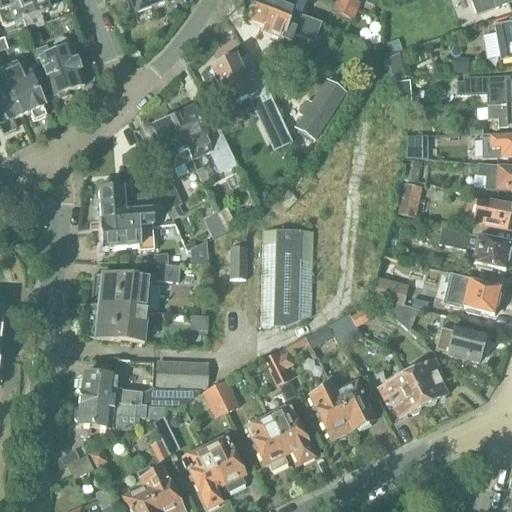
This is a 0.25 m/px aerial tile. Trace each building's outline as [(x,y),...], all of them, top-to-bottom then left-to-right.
[(8,0),(0,3),(0,20),(2,26),(6,27),(12,25),(12,26),(50,12),(49,10),(57,7),(53,0),(8,0)] [(128,0),(129,1),(127,5),(130,12),(134,15),(135,17),(168,4),(168,2),(172,0),(128,0)] [(302,18),(293,14),(258,0),(257,3),(251,6),(247,15),(250,21),(249,24),(265,30),(263,36),(278,42),(270,61),(283,66),(302,18)] [(258,0),(293,14),(298,0),(258,0)] [(346,0),(336,0),(335,5),(356,13),(359,5),(346,0)] [(363,0),(366,5),(372,8),(375,0),(363,0)] [(511,0),(478,0),(484,14),(511,3),(511,0)] [(356,13),(335,5),(331,14),(353,22),(356,13)] [(511,60),(511,20),(509,21),(509,24),(493,27),(499,63),(511,60)] [(67,94),(84,88),(70,50),(69,50),(66,43),(63,42),(55,44),(54,48),(56,55),(49,57),(46,49),(33,53),(36,62),(39,61),(53,99),(55,99),(59,102),(66,99),(67,94)] [(398,42),(386,46),(390,56),(401,52),(398,42)] [(210,74),(201,78),(208,93),(217,88),(227,111),(250,101),(273,146),(287,139),(271,105),(272,104),(261,80),(248,59),(237,64),(235,61),(222,67),(219,66),(215,68),(213,71),(209,73),(210,74)] [(450,75),(467,77),(468,62),(452,60),(450,75)] [(21,64),(0,73),(0,74),(20,120),(30,116),(34,123),(45,118),(42,110),(43,110),(31,83),(28,77),(27,77),(21,64)] [(20,120),(0,74),(0,129),(4,137),(15,132),(12,124),(20,120)] [(511,79),(462,82),(462,85),(455,85),(455,99),(485,98),(486,109),(487,109),(506,108),(511,107),(511,79)] [(301,119),(294,130),(314,144),(346,96),(325,82),(310,105),(301,119)] [(511,107),(506,108),(487,109),(487,122),(497,122),(498,130),(511,130),(511,107)] [(176,114),(178,118),(172,121),(191,163),(210,155),(219,177),(236,170),(222,138),(207,144),(192,112),(190,113),(187,108),(176,114)] [(353,134),(349,139),(374,160),(370,165),(384,178),(400,159),(375,137),(384,126),(370,114),(359,128),(353,134)] [(156,153),(160,151),(165,163),(167,162),(172,172),(191,163),(172,121),(147,132),(156,153)] [(354,123),(348,130),(353,134),(359,128),(354,123)] [(468,128),(469,137),(482,137),(482,128),(468,128)] [(511,139),(502,140),(502,136),(482,137),(469,137),(469,148),(482,151),(501,150),(501,160),(511,159),(511,139)] [(406,139),(405,161),(427,162),(426,139),(406,139)] [(335,161),(329,168),(336,175),(343,168),(335,161)] [(419,165),(405,163),(403,183),(417,184),(419,165)] [(324,165),(284,212),(299,225),(339,178),(336,175),(329,168),(324,165)] [(511,193),(511,173),(499,173),(499,169),(479,168),(478,182),(485,182),(484,192),(497,193),(511,193)] [(158,188),(159,190),(167,207),(177,203),(179,202),(170,183),(158,188)] [(98,194),(101,229),(136,226),(136,230),(151,229),(150,214),(124,215),(123,192),(114,192),(113,184),(101,185),(101,193),(98,194)] [(396,217),(414,221),(421,191),(403,187),(396,217)] [(177,203),(167,207),(174,222),(183,217),(177,203)] [(511,209),(478,203),(473,226),(511,233),(511,209)] [(368,206),(365,215),(375,219),(378,209),(368,206)] [(225,234),(235,229),(226,210),(215,215),(225,234)] [(356,213),(339,272),(358,278),(375,219),(365,215),(356,213)] [(215,215),(203,222),(212,240),(225,234),(215,215)] [(280,217),(271,221),(276,230),(284,226),(280,217)] [(271,221),(217,250),(229,275),(242,268),(239,261),(280,239),(276,230),(271,221)] [(153,253),(151,229),(136,230),(136,226),(101,229),(101,237),(98,239),(99,249),(102,250),(102,253),(137,250),(138,255),(153,253)] [(438,248),(466,254),(466,252),(468,239),(469,237),(441,231),(438,248)] [(511,248),(478,241),(468,239),(466,252),(477,254),(474,267),(479,268),(478,271),(491,274),(492,270),(507,273),(511,248)] [(166,257),(153,258),(153,266),(166,266),(166,257)] [(179,270),(162,268),(160,284),(177,286),(179,270)] [(94,276),(90,307),(147,314),(150,282),(94,276)] [(452,277),(445,306),(464,310),(464,311),(469,312),(468,315),(480,319),(481,315),(496,319),(502,294),(470,286),(471,282),(452,277)] [(378,280),(372,301),(385,305),(402,309),(402,308),(407,288),(378,280)] [(284,302),(271,309),(284,333),(339,304),(334,295),(329,287),(288,308),(284,302)] [(343,290),(334,295),(339,304),(348,299),(343,290)] [(413,301),(411,309),(426,313),(428,305),(413,301)] [(402,308),(402,309),(385,305),(383,312),(396,324),(409,335),(418,312),(402,308)] [(147,314),(90,307),(86,339),(143,346),(147,314)] [(364,311),(350,318),(356,330),(370,323),(364,311)] [(356,330),(350,318),(327,329),(339,350),(360,339),(355,330),(356,330)] [(440,331),(434,353),(446,356),(479,365),(480,361),(483,359),(484,354),(482,351),(485,339),(453,331),(452,332),(452,334),(440,331)] [(323,345),(317,334),(306,340),(312,351),(323,345)] [(277,360),(283,372),(293,367),(287,355),(277,360)] [(277,360),(276,357),(265,362),(270,371),(267,373),(275,390),(289,384),(283,372),(277,360)] [(406,378),(422,411),(425,409),(429,411),(434,409),(435,404),(446,399),(436,378),(440,376),(434,364),(406,378)] [(153,371),(153,392),(157,392),(164,392),(165,372),(153,371)] [(80,402),(164,410),(176,411),(199,398),(200,393),(164,392),(157,392),(151,392),(141,395),(120,393),(120,392),(115,391),(116,380),(83,376),(82,379),(78,382),(77,391),(81,395),(80,402)] [(420,412),(422,411),(406,378),(378,392),(384,403),(388,401),(399,422),(409,417),(413,419),(419,416),(420,412)] [(225,384),(214,390),(227,417),(238,411),(225,384)] [(335,397),(351,433),(373,423),(355,386),(335,397)] [(347,435),(351,433),(335,397),(331,389),(310,400),(331,443),(336,441),(339,442),(346,439),(347,435)] [(227,417),(214,390),(201,396),(214,423),(227,417)] [(164,410),(80,402),(79,409),(74,412),(73,421),(77,425),(77,428),(111,431),(125,433),(137,427),(138,421),(144,421),(156,422),(163,419),(164,410)] [(289,410),(267,421),(285,457),(293,453),(299,466),(312,459),(289,410)] [(179,452),(163,420),(151,426),(160,444),(161,443),(168,458),(179,452)] [(282,458),(285,457),(267,421),(247,431),(264,467),(268,465),(272,473),(286,466),(282,458)] [(204,451),(222,488),(224,487),(228,494),(243,487),(240,479),(243,477),(225,441),(204,451)] [(160,444),(149,449),(158,467),(170,462),(168,458),(161,443),(160,444)] [(214,491),(222,488),(204,451),(183,462),(207,511),(220,504),(214,491)] [(76,482),(94,472),(87,458),(68,467),(76,482)] [(141,482),(144,490),(155,511),(181,511),(163,472),(153,477),(149,469),(137,475),(141,482)] [(155,511),(144,490),(124,499),(129,511),(155,511)] [(94,496),(97,504),(107,499),(104,492),(94,496)] [(107,499),(97,504),(100,511),(102,511),(111,508),(107,499)]
